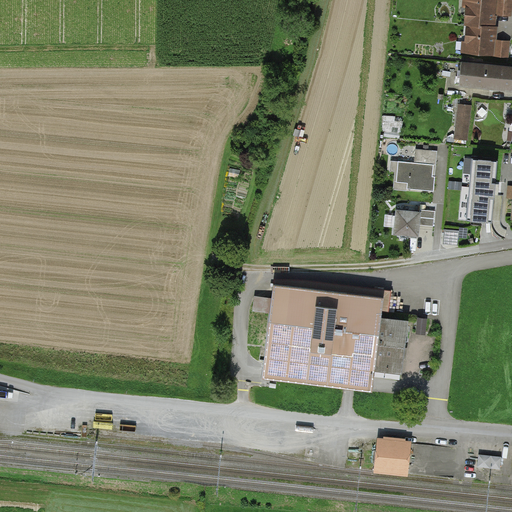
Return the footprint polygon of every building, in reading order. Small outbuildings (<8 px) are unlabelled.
[(511,8),(511,0),(500,0),(463,0),(463,7),(468,8),(466,42),(463,42),(462,53),(509,56),(510,40),(496,39),(497,15),(511,16),(511,8)] [(511,65),(463,61),(461,88),(511,92),(511,65)] [(472,106),(459,105),(456,140),(469,141),(472,106)] [(414,162),(391,161),(390,172),(397,173),(396,190),(435,193),(438,151),(415,149),(414,162)] [(490,226),(495,166),(473,164),(468,225),(490,226)] [(434,213),(397,210),(395,237),(418,238),(419,224),(433,225),(434,213)] [(446,227),(445,242),(460,243),(460,228),(446,227)] [(386,299),(274,286),(263,378),(375,391),(377,375),(404,378),(411,323),(384,320),(386,299)] [(417,314),(416,332),(427,332),(428,315),(417,314)] [(411,443),(380,439),(376,470),(408,474),(411,443)]
